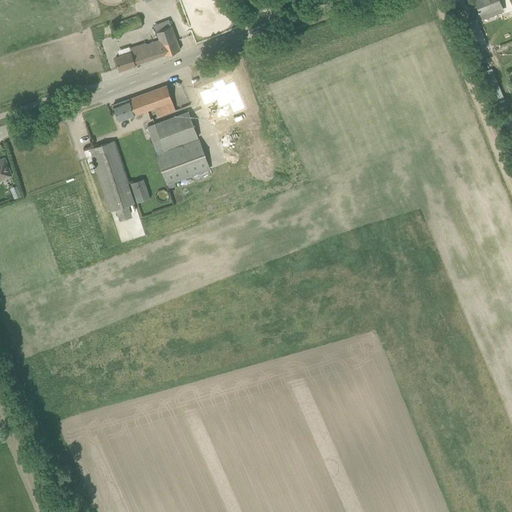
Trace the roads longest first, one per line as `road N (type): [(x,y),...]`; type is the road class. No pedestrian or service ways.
road 1 (tertiary): [(0,135),(356,0)]
road 2 (track): [(437,0),(511,173)]
road 3 (track): [(0,346),(71,511)]
